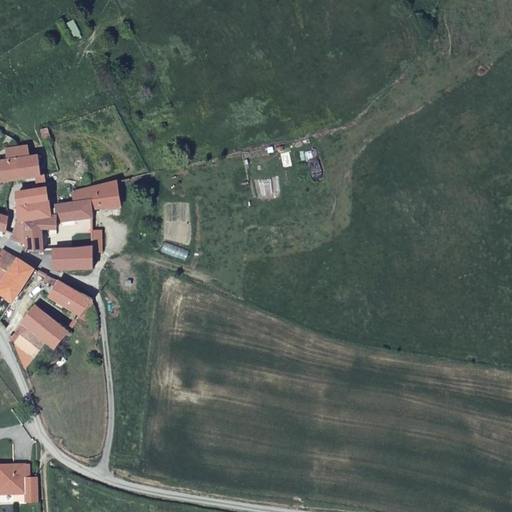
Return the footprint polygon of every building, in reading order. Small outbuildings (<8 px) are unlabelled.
[(74,19),(66,23),(76,42),(83,38),(74,19)] [(50,127),(41,129),(44,142),(53,141),(50,127)] [(7,148),(8,159),(30,156),(28,145),(7,148)] [(30,156),(8,159),(0,160),(0,181),(30,176),(32,181),(47,180),(46,174),(40,175),(38,155),(30,156)] [(118,181),(73,192),(74,201),(60,204),(56,206),(55,209),(51,209),(25,220),(28,244),(27,251),(45,252),(44,249),(44,245),(43,231),(58,228),(58,222),(75,220),(93,218),(92,209),(122,205),(118,181)] [(19,221),(25,220),(51,209),(47,189),(17,193),(19,221)] [(74,201),(73,192),(59,195),(60,204),(74,201)] [(12,238),(28,244),(25,220),(19,221),(18,221),(13,234),(12,238)] [(43,231),(44,245),(46,245),(47,244),(47,238),(59,234),(58,228),(43,231)] [(54,269),(95,268),(93,253),(103,252),(103,230),(93,231),(94,247),(75,249),(55,250),(54,269)] [(0,292),(13,302),(35,269),(3,251),(0,254),(0,292)] [(51,296),(83,313),(93,300),(47,276),(45,281),(55,288),(51,296)] [(55,348),(58,344),(68,331),(36,306),(23,322),(29,327),(47,341),(55,348)] [(14,343),(25,367),(47,341),(29,327),(14,343)] [(23,493),(27,492),(27,477),(27,476),(23,476),(23,471),(27,471),(27,465),(0,464),(0,503),(24,503),(23,493)] [(40,502),(39,477),(27,477),(27,492),(27,502),(40,502)]
